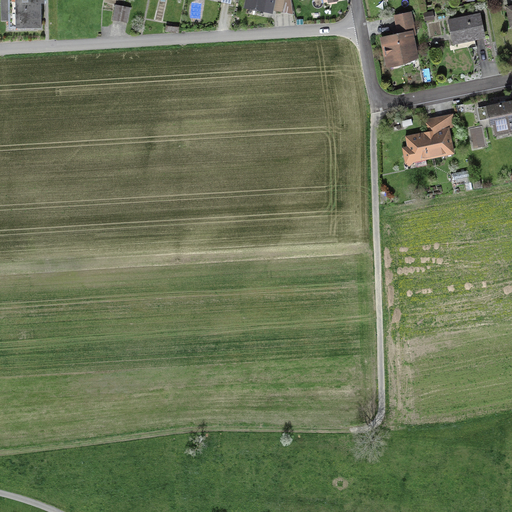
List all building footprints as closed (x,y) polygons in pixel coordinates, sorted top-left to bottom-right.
[(0,0),(1,20),(9,20),(9,29),(41,29),(41,5),(45,5),(45,0),(0,0)] [(248,0),(247,7),(272,12),(273,11),(274,0),(248,0)] [(274,0),(273,11),(293,15),(290,0),(274,0)] [(115,5),(112,21),(128,24),(131,8),(115,5)] [(434,20),(433,12),(423,13),(425,22),(434,20)] [(411,36),(414,35),(410,14),(397,17),(400,34),(383,38),(389,65),(404,62),(414,56),(411,36)] [(448,21),(452,43),(485,36),(480,14),(448,21)] [(179,34),(179,28),(166,26),(165,32),(179,34)] [(511,101),(477,109),(479,121),(489,119),(490,127),(493,127),(495,137),(511,133),(511,101)] [(454,151),(446,116),(434,118),(436,131),(410,136),(414,159),(454,151)] [(413,126),(412,120),(402,122),(403,128),(413,126)] [(470,183),(468,171),(452,173),(453,181),(456,180),(457,187),(466,185),(466,191),(472,190),(471,183),(470,183)]
